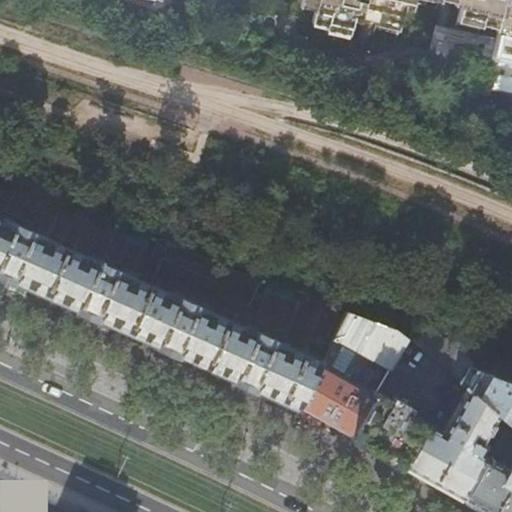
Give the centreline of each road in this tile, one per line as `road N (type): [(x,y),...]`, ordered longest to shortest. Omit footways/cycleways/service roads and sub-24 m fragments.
road 1 (primary): [(312,511),(0,362)]
road 2 (primary): [(0,441),(152,511)]
